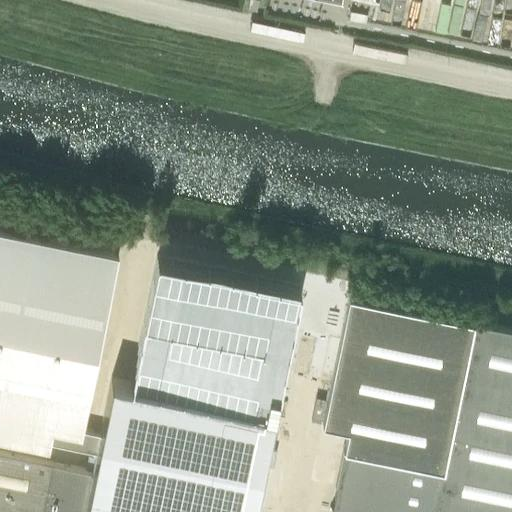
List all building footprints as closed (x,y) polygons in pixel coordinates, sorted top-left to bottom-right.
[(0,431),(48,441),(95,451),(98,433),(79,428),(83,408),(116,247),(0,223),(0,431)] [(91,470),(82,511),(250,511),(298,285),(155,255),(129,381),(109,377),(98,433),(95,451),(91,470)] [(346,429),(343,447),(444,468),(473,320),(349,294),(321,424),(346,429)] [(511,511),(511,327),(473,320),(444,468),(434,511),(511,511)] [(434,511),(444,468),(343,447),(329,511),(434,511)] [(0,511),(82,511),(91,470),(0,451),(0,511)]
